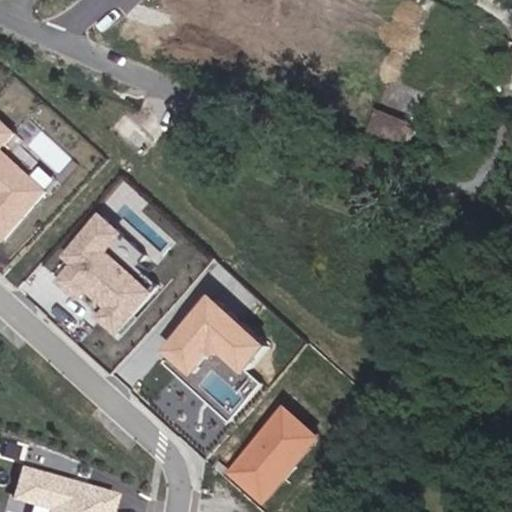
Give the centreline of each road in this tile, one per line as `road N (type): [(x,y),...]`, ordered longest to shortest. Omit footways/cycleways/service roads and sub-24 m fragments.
road 1 (residential): [(0,16),(455,204)]
road 2 (residential): [(176,511),(181,482),(173,460),(0,302)]
